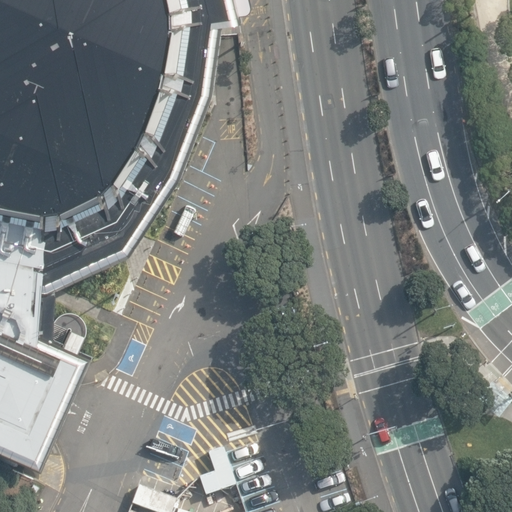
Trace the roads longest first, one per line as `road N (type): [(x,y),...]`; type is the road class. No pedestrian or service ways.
road 1 (primary): [(444,511),(375,289),(321,0)]
road 2 (primary): [(408,0),(446,202),(479,271),(511,313)]
